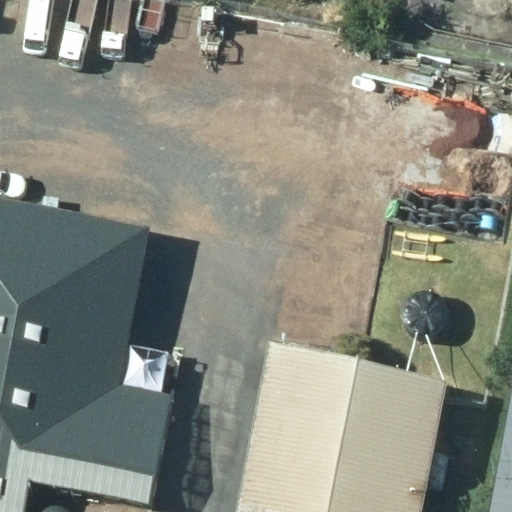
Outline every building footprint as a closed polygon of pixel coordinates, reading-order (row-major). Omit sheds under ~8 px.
[(0,53),(0,54),(8,55),(16,53),(22,49),(28,43),(30,36),(31,28),(28,21),(24,14),(17,10),(10,8),(2,8),(0,8),(0,53)] [(0,195),(0,511),(19,511),(25,477),(147,501),(169,394),(117,384),(147,224),(0,195)] [(409,327),(415,332),(422,336),(429,337),(437,335),(444,331),(449,325),(452,318),(452,310),(450,303),(445,297),(439,292),(431,290),(424,290),(417,293),(411,298),(407,304),(405,312),(406,319),(409,327)] [(268,340),(231,511),(413,511),(442,377),(268,340)] [(511,511),(511,372),(486,511),(511,511)]
